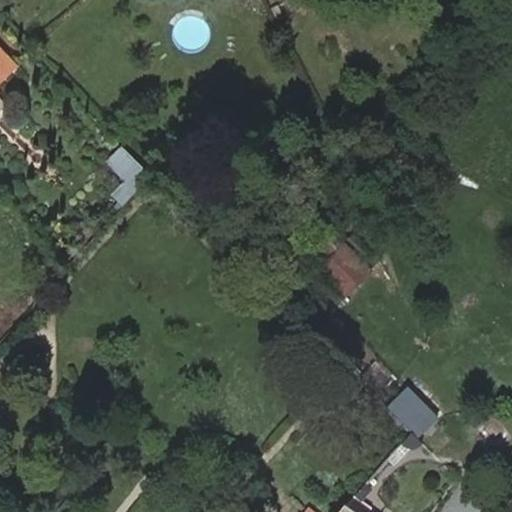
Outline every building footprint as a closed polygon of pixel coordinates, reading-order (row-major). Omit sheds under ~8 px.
[(0,101),(0,81),(16,66),(0,49),(0,106),(3,104),(0,101)] [(150,177),(123,149),(108,162),(117,173),(136,193),(150,177)] [(136,193),(117,173),(105,185),(124,205),(136,193)] [(367,270),(336,238),(311,262),(343,294),(367,270)] [(436,418),(406,388),(387,408),(412,433),(417,438),(436,418)] [(418,446),(422,442),(417,438),(412,433),(402,443),(405,446),(408,448),(413,448),(415,448),(418,446)] [(361,500),(370,490),(365,485),(355,495),(361,500)]
